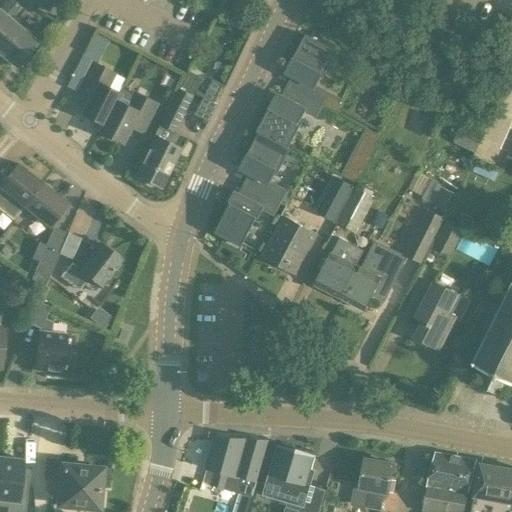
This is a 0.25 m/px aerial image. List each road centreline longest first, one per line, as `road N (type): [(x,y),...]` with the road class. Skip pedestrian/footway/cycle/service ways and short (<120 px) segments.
road 1 (residential): [(511,448),(352,421),(164,411)]
road 2 (tertiary): [(181,235),(283,0)]
road 3 (residential): [(181,235),(132,207),(28,123)]
road 4 (tertiary): [(164,411),(181,235)]
road 5 (unclassified): [(164,411),(0,399)]
road 6 (residential): [(94,0),(28,123)]
